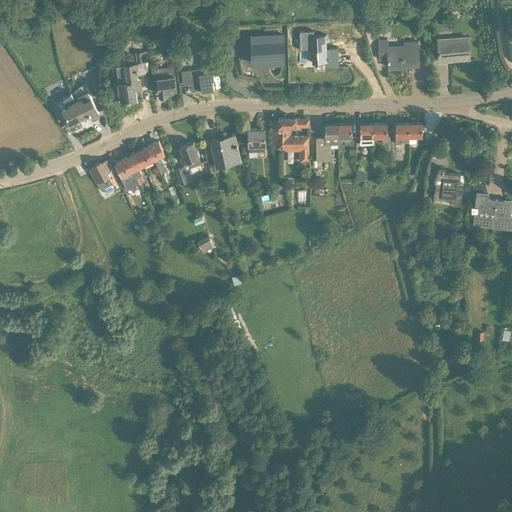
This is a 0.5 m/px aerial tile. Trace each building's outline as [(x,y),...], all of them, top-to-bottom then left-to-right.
[(314,30),(304,30),(304,49),(313,49),(313,67),(325,67),(325,71),(335,71),(335,61),(335,53),(327,53),(326,35),(314,35),(314,30)] [(263,35),(253,35),(253,58),(283,58),(282,35),(272,35),(272,41),(263,41),(263,35)] [(439,60),(469,58),(468,37),(438,39),(439,60)] [(389,46),(388,39),(378,39),(379,59),(388,59),(389,68),(412,67),(411,62),(420,62),(418,41),(404,42),(404,45),(389,46)] [(139,88),(137,74),(151,72),(149,52),(137,53),(138,63),(126,65),(116,66),(121,100),(127,99),(127,101),(137,99),(136,89),(139,88),(139,89),(140,89),(140,88),(139,88)] [(214,89),(213,80),(215,80),(211,56),(199,58),(201,68),(181,71),(183,84),(191,83),(192,92),(214,89)] [(176,89),(173,67),(151,70),(153,82),(158,82),(159,92),(161,92),(162,94),(166,93),(167,91),(168,91),(168,90),(176,89)] [(75,101),(83,116),(89,113),(91,117),(99,113),(92,98),(82,103),(79,99),(75,101)] [(77,118),(83,116),(75,101),(66,105),(67,107),(60,111),(67,125),(78,120),(77,118)] [(309,127),(309,118),(279,118),(279,127),(275,127),(275,136),(278,147),(300,147),(300,161),(308,161),(309,136),(309,135),(291,135),(291,127),(309,127)] [(339,137),(339,123),(325,123),(325,137),(316,137),(316,161),(330,161),(330,144),(339,144),(339,137)] [(339,123),(339,137),(347,137),(352,137),(352,123),(339,123)] [(374,136),(374,123),(360,123),(360,144),(374,143),(374,136)] [(374,123),(374,136),(382,136),(382,150),(387,150),(387,123),(374,123)] [(401,136),(409,136),(409,123),(396,123),(396,144),(401,144),(401,136)] [(409,123),(409,136),(417,136),(417,144),(423,144),(423,123),(409,123)] [(250,129),(249,129),(249,145),(249,151),(265,150),(265,144),(265,129),(263,129),(259,129),(256,129),(250,129)] [(217,166),(240,161),(234,135),(211,140),(217,166)] [(158,166),(161,173),(167,170),(160,156),(165,154),(159,140),(148,146),(154,159),(158,166)] [(192,142),(192,141),(187,143),(187,144),(180,146),(183,155),(181,156),(183,162),(184,164),(183,166),(176,169),(181,184),(189,182),(186,173),(192,171),(190,167),(201,164),(194,142),(192,142)] [(144,165),(154,159),(148,146),(137,151),(144,165)] [(139,167),(144,165),(137,151),(126,157),(133,170),(136,177),(140,184),(144,181),(141,175),(142,175),(139,167)] [(122,176),(133,170),(126,157),(115,162),(122,176)] [(110,167),(107,160),(102,162),(101,161),(94,165),(94,166),(90,169),(101,190),(113,184),(105,169),(110,167)] [(156,175),(161,173),(158,166),(153,169),(156,175)] [(444,173),(444,170),(439,169),(439,171),(437,171),(436,178),(435,178),(434,183),(436,183),(434,198),(453,200),(452,204),(461,205),(464,175),(444,173)] [(365,170),(358,171),(358,180),(368,180),(368,174),(365,170)] [(283,186),(278,180),(274,184),(279,190),(283,186)] [(493,227),(497,199),(488,198),(489,193),(477,191),(475,206),(475,207),(479,208),(478,215),(475,215),(474,215),(473,225),(493,227)] [(497,199),(493,227),(511,229),(511,219),(509,219),(511,201),(497,199)] [(147,212),(140,216),(142,221),(150,218),(147,212)] [(203,252),(210,248),(208,244),(212,242),(209,236),(198,241),(203,252)] [(239,274),(232,276),(234,285),(241,283),(239,274)] [(240,335),(244,333),(232,307),(233,307),(230,299),(221,303),(236,337),(240,335)] [(509,340),(511,331),(504,329),(502,339),(509,340)] [(240,335),(247,351),(250,350),(258,366),(262,365),(262,364),(253,348),(245,333),(240,335)]
